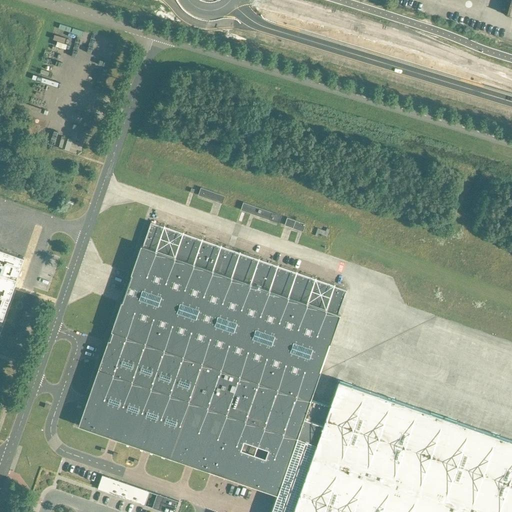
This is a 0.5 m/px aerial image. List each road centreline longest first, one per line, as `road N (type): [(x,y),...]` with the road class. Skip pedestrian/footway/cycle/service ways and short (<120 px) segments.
road 1 (unclassified): [(511,142),(158,36)]
road 2 (primary): [(196,7),(511,100)]
road 3 (unclassified): [(158,36),(53,328)]
road 4 (primary): [(511,77),(264,0)]
road 5 (unclassified): [(62,395),(49,435),(55,448),(209,504),(206,511)]
road 6 (unclassified): [(158,36),(39,0)]
